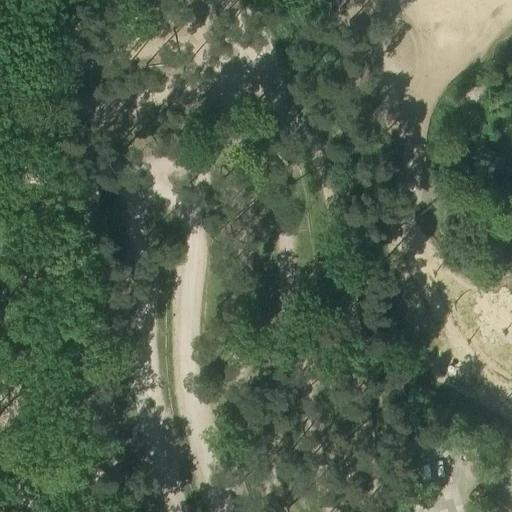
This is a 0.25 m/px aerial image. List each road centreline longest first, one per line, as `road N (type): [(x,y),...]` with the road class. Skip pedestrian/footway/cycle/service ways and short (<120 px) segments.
road 1 (unknown): [(336,511),(287,301),(283,177),(265,105),(300,147),(344,286),(381,511)]
road 2 (unknown): [(285,511),(247,386),(249,189),(226,132)]
road 3 (unknown): [(117,511),(71,174)]
road 4 (track): [(191,151),(265,105),(274,85),(264,41),(241,0)]
road 5 (unknown): [(0,371),(28,511)]
